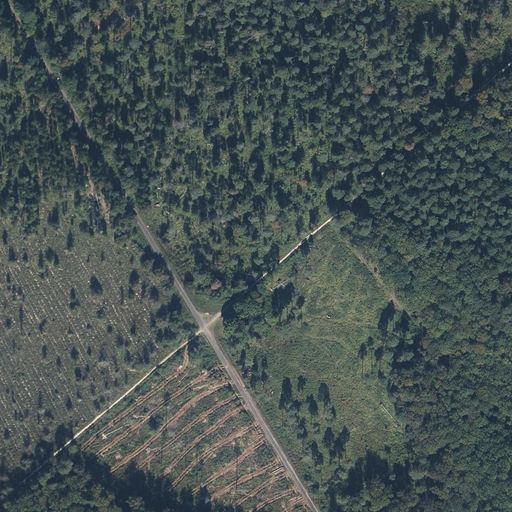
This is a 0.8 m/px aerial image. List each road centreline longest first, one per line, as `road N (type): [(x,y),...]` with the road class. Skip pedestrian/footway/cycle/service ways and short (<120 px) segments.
road 1 (track): [(204,328),(511,58)]
road 2 (track): [(204,328),(5,0)]
road 3 (track): [(0,500),(204,328)]
road 4 (track): [(316,511),(204,328)]
